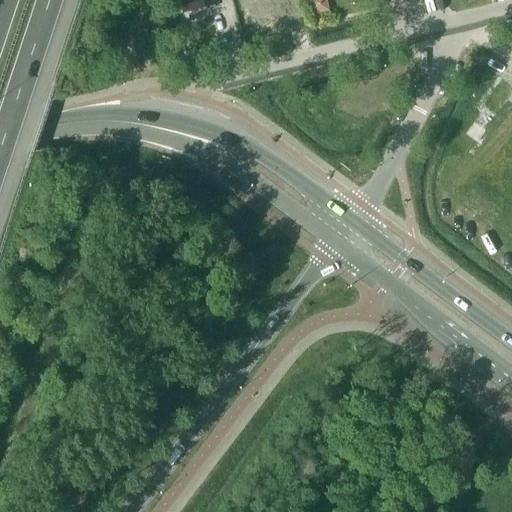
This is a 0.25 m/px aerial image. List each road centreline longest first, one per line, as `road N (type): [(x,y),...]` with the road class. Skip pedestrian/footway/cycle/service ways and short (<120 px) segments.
road 1 (trunk): [(132,511),(337,242)]
road 2 (residential): [(207,87),(447,25)]
road 3 (residential): [(353,221),(430,91),(447,25)]
road 4 (primary): [(337,242),(511,372)]
road 5 (primary): [(353,221),(233,139),(164,130)]
road 6 (primary): [(164,130),(246,174),(337,242)]
road 7 (primary): [(511,340),(353,221)]
road 8 (trunk): [(0,148),(49,0)]
